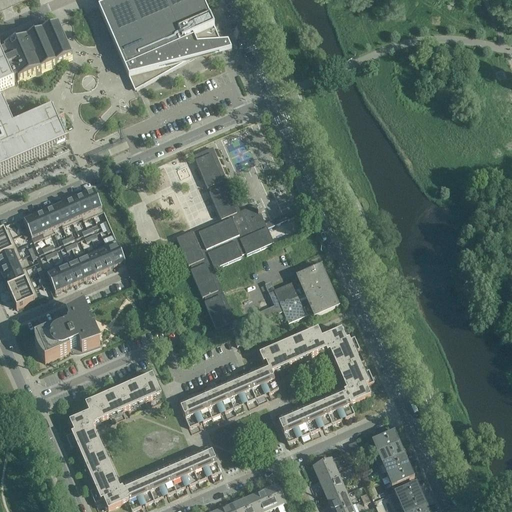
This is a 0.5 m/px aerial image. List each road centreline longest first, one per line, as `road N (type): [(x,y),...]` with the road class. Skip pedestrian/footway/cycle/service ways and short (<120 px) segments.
road 1 (residential): [(402,411),(270,104)]
road 2 (residential): [(0,215),(270,104)]
road 3 (residential): [(402,411),(168,511)]
road 4 (residential): [(29,403),(163,345),(179,381),(237,355)]
road 5 (residential): [(0,331),(131,275)]
